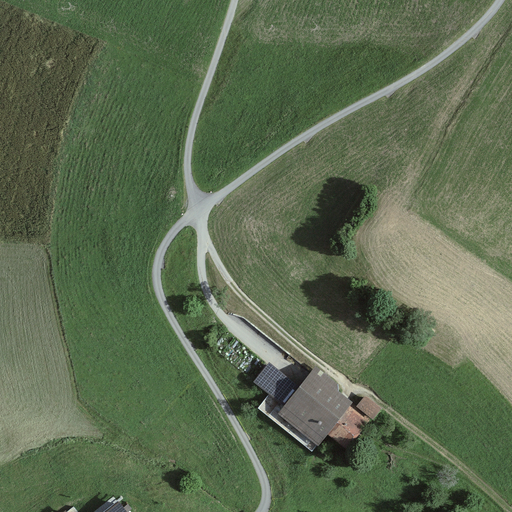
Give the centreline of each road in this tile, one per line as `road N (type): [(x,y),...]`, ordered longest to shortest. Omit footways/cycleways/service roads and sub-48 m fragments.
road 1 (unclassified): [(190,213),(290,142),(414,73),(498,0)]
road 2 (unclassified): [(190,213),(154,261),(156,292),(245,448),(262,487),(256,511)]
road 3 (unclassified): [(190,213),(184,155),(231,0)]
road 4 (unclassified): [(195,223),(202,290),(215,311),(292,376)]
road 5 (track): [(342,383),(233,292),(214,263)]
